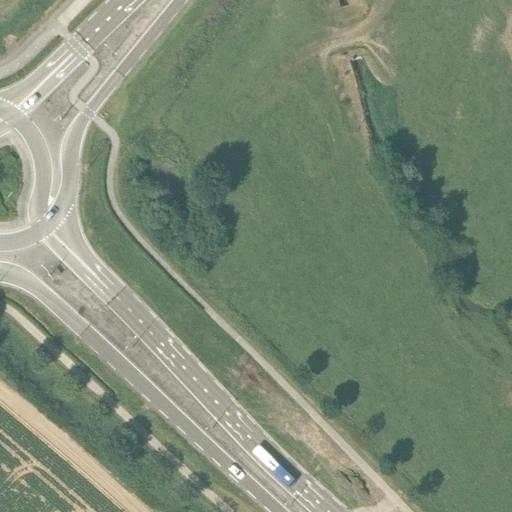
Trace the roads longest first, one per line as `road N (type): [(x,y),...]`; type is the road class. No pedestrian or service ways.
road 1 (primary): [(0,272),(42,293),(278,511)]
road 2 (primary): [(327,511),(109,289)]
road 3 (primary): [(59,209),(69,148),(84,115),(179,0)]
